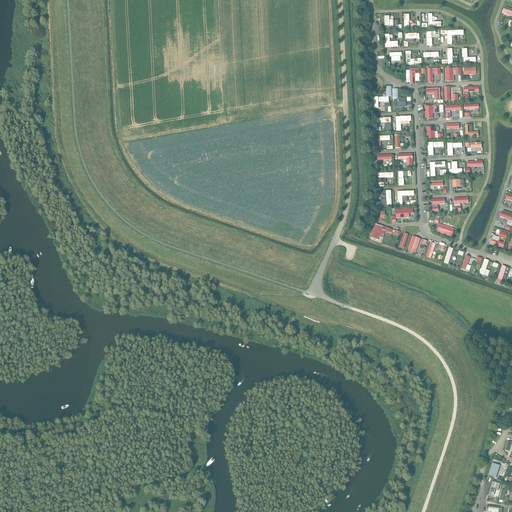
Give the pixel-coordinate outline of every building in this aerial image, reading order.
[(511,11),(503,9),(502,14),(509,16),(511,17),(511,11)] [(432,14),(428,14),(428,27),(441,27),(441,22),(432,22),(432,14)] [(389,16),(384,17),(385,27),(389,26),(389,28),(393,28),(393,26),(393,20),(389,20),(389,16)] [(463,31),(447,31),(447,44),(452,44),(452,36),(463,35),(463,31)] [(385,42),(385,48),(398,47),(398,42),(390,42),(389,35),(385,35),(385,42)] [(467,49),(462,49),(462,58),(463,58),(463,62),(476,62),(476,58),(467,58),(467,49)] [(453,68),(445,69),(446,82),(454,82),(454,75),(453,68)] [(419,69),(410,69),(410,84),(415,84),(415,82),(415,74),(419,74),(419,69)] [(440,88),(426,89),(426,95),(432,94),(435,94),(435,100),(440,100),(440,88)] [(378,97),(373,97),(373,109),(379,109),(378,102),(389,102),(389,97),(378,97)] [(394,103),(393,103),(393,108),(406,107),(406,102),(405,102),(405,98),(401,99),(401,98),(398,98),(398,99),(394,99),(394,103)] [(432,106),(425,106),(425,119),(433,119),(432,106)] [(411,116),(396,117),(396,131),(401,131),(401,125),(401,122),(410,122),(411,122),(411,116)] [(391,118),(376,118),(376,123),(382,123),(383,124),(385,123),(385,131),(391,131),(391,118)] [(470,125),(465,125),(465,138),(478,137),(478,132),(473,132),(470,132),(470,125)] [(434,127),(426,127),(427,139),(435,138),(435,132),(434,127)] [(380,136),(375,137),(375,151),(381,150),(380,142),(390,141),(390,136),(380,137),(380,136)] [(443,142),(428,143),(428,156),(433,156),(433,148),(444,147),(443,142)] [(452,143),(447,144),(448,157),(453,156),(453,148),(462,148),(462,143),(452,144),(452,143)] [(412,154),(398,154),(398,160),(406,160),(406,166),(413,166),(412,154)] [(445,162),(430,163),(430,177),(435,177),(435,168),(445,167),(445,162)] [(451,169),(449,169),(449,174),(462,174),(462,169),(457,169),(457,162),(451,162),(451,169)] [(460,180),(452,180),(453,190),(461,190),(461,189),(460,180)] [(414,191),(397,192),(398,205),(402,205),(402,202),(402,197),(407,196),(414,196),(414,191)] [(409,209),(395,210),(395,218),(396,219),(409,218),(409,214),(409,209)] [(511,216),(501,212),(499,217),(508,220),(511,221),(511,216)] [(439,224),(437,232),(452,237),(454,229),(439,224)] [(375,225),(371,238),(378,241),(379,238),(383,239),(385,231),(381,230),(382,227),(375,225)] [(399,247),(399,248),(404,249),(408,235),(404,233),(401,242),(399,247)] [(413,236),(408,251),(415,253),(420,239),(413,236)] [(492,239),(490,244),(503,248),(505,243),(492,239)] [(431,242),(426,257),(431,259),(436,244),(431,242)] [(449,248),(443,263),(448,265),(453,249),(449,248)] [(466,256),(461,269),(466,270),(467,265),(470,257),(466,256)] [(484,259),(479,274),(484,276),(484,275),(486,270),(489,261),(484,259)] [(502,266),(497,282),(501,284),(502,281),(505,282),(510,268),(502,266)] [(496,478),(500,466),(492,463),(488,475),(496,478)] [(492,482),(488,494),(493,496),(495,490),(498,491),(500,484),(492,482)]
